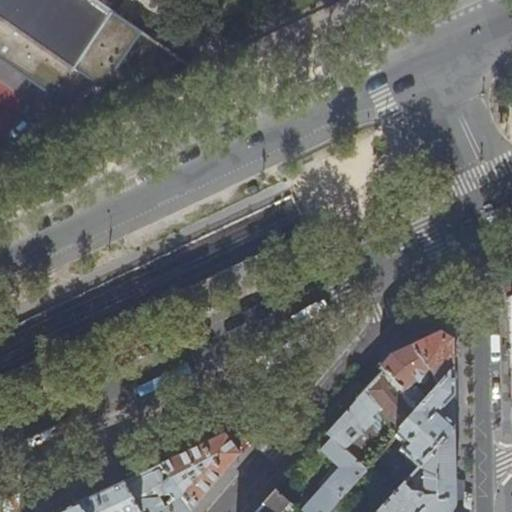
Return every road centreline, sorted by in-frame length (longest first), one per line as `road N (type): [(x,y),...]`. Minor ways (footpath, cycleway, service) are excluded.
road 1 (primary): [(437,64),(0,266)]
road 2 (primary): [(0,441),(368,271)]
road 3 (residential): [(218,511),(384,322),(368,271)]
road 4 (residential): [(479,212),(485,471)]
road 5 (residential): [(479,212),(488,174),(437,64)]
road 6 (primary): [(368,271),(479,212)]
